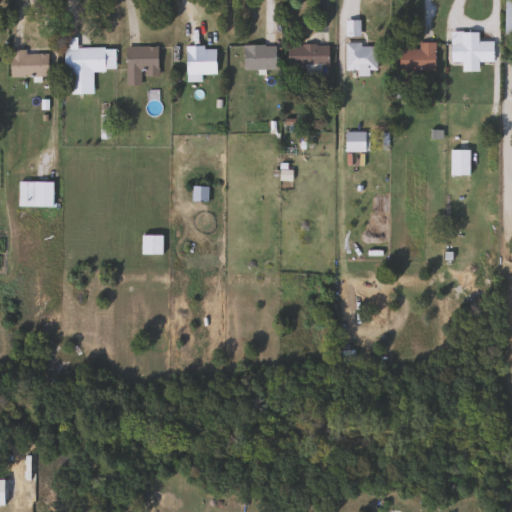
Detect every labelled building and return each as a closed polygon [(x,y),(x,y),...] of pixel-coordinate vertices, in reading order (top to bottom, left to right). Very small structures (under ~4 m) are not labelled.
[(448,62),(448,40),(490,40),(490,62),(448,62)] [(397,71),(397,49),(416,49),(416,43),(433,43),(433,71),(397,71)] [(241,45),(273,45),(273,69),(241,69),(241,45)] [(285,45),(327,45),(327,67),(285,67),(285,45)] [(374,71),(343,71),(343,45),(374,45),(374,71)] [(138,86),(124,86),(124,47),(155,47),(155,76),(138,76),(138,86)] [(183,74),(183,47),(213,47),(213,74),(183,74)] [(62,71),(62,48),(113,48),(113,71),(62,71)] [(45,77),(8,77),(8,51),(45,51),(45,77)] [(343,152),(343,132),(364,132),(364,152),(343,152)] [(51,207),(16,207),(16,182),(50,182),(51,207)] [(160,255),(139,255),(139,236),(160,236),(160,255)]
